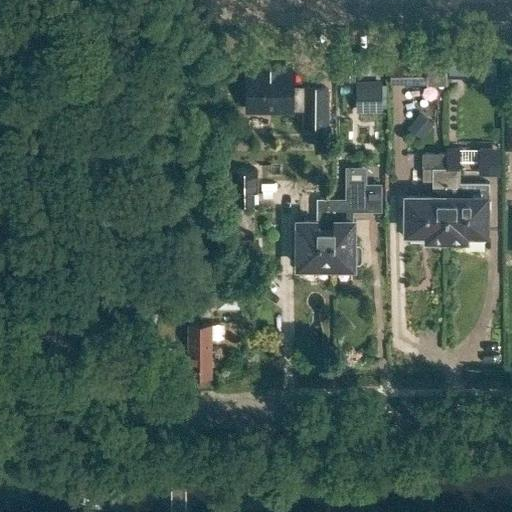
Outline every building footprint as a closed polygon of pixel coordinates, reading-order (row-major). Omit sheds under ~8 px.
[(391,61),(391,83),(427,82),(427,61),(391,61)] [(293,70),(278,69),(278,68),(262,68),(262,69),(247,69),(247,83),(243,86),(243,92),(247,96),(247,109),(292,109),(293,70)] [(356,81),(356,112),(381,113),(381,82),(356,81)] [(221,82),(204,85),(207,102),(224,99),(221,82)] [(324,126),(325,87),(306,86),(305,126),(324,126)] [(435,125),(422,115),(413,127),(425,137),(435,125)] [(486,196),(486,187),(471,187),(471,196),(460,196),(459,198),(451,198),(452,192),(459,185),(459,148),(446,148),(446,151),(446,168),(446,237),(465,237),(465,231),(485,231),(485,216),(486,216),(487,196),(486,196)] [(446,168),(446,151),(423,151),(423,180),(433,180),(433,186),(440,192),(440,198),(433,198),(431,196),(405,196),(405,216),(407,216),(407,231),(427,231),(427,237),(446,237),(446,168)] [(334,215),(334,265),(335,265),(335,264),(352,264),(352,262),(359,262),(362,259),(362,245),(359,243),(352,243),(352,210),(366,210),(380,210),(380,184),(367,184),(367,166),(346,166),(346,199),(329,199),(329,214),(334,215)] [(258,168),(229,169),(229,203),(254,202),(254,191),(258,191),(258,168)] [(298,258),(299,258),(299,264),(316,264),(316,265),(334,265),(334,215),(329,214),(329,199),(318,199),(318,220),(299,220),(299,237),(299,243),(297,244),(296,245),(295,246),(294,248),(294,249),(294,251),(294,252),(294,254),(295,255),(296,257),(298,258)] [(241,289),(241,303),(251,303),(251,289),(241,289)] [(189,323),(188,374),(211,374),(211,340),(211,323),(189,323)]
